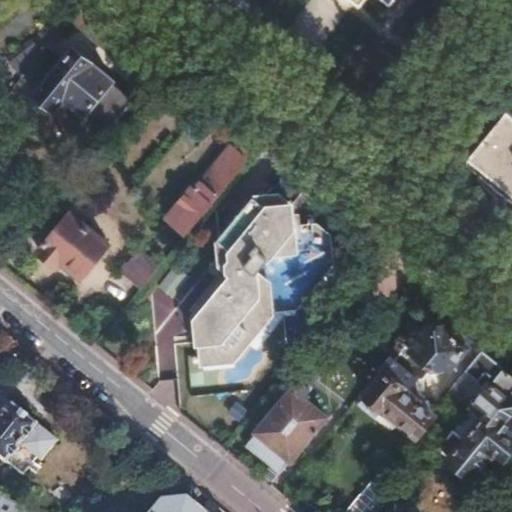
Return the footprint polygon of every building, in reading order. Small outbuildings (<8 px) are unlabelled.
[(73,48),(35,94),(53,110),(64,98),(84,115),(89,109),(110,127),(132,100),(112,83),(113,81),(73,48)] [(511,113),(508,111),(466,162),(511,198),(511,113)] [(240,134),(230,145),(246,159),(256,147),(240,134)] [(195,182),(169,213),(189,230),(246,159),(230,145),(198,184),(195,182)] [(232,275),(196,319),(196,343),(209,354),(235,351),(270,306),(295,304),(331,260),(330,237),(317,226),(294,230),(284,222),(293,212),(293,204),(279,193),(274,199),(268,194),(255,196),(219,240),(220,253),(230,251),(232,253),(226,260),(228,271),(232,275)] [(70,212),(38,252),(56,267),(62,260),(80,275),(86,274),(109,244),(70,212)] [(143,246),(131,260),(150,277),(162,262),(143,246)] [(430,326),(413,347),(435,364),(438,367),(443,366),(447,362),(452,365),(455,361),(468,345),(444,327),(444,318),(431,318),(430,326)] [(468,345),(455,361),(466,370),(483,350),(471,341),(468,345)] [(384,372),(365,395),(382,410),(384,407),(416,434),(418,432),(428,440),(441,423),(435,416),(429,411),(431,407),(430,404),(428,401),(425,399),(421,399),(423,396),(418,392),(419,378),(425,376),(435,364),(413,347),(408,343),(394,358),(390,355),(379,368),(384,372)] [(374,345),(357,366),(368,375),(385,354),(374,345)] [(464,418),(439,449),(473,477),(477,472),(481,476),(488,468),(484,465),(492,455),(501,462),(511,448),(511,427),(504,421),(510,413),(511,412),(511,394),(511,395),(511,393),(511,364),(508,362),(504,367),(483,350),(466,370),(449,391),(452,394),(462,401),(455,411),(464,418)] [(291,390),(245,446),(279,474),(325,418),(291,390)] [(0,415),(0,454),(7,461),(39,422),(15,402),(2,417),(0,415)] [(375,482),(348,509),(351,511),(378,511),(392,499),(375,482)] [(212,511),(211,511),(208,511),(205,511),(201,506),(193,500),(194,496),(190,494),(188,499),(183,497),(173,498),(167,500),(164,494),(160,496),(162,502),(155,507),(151,511),(212,511)]
